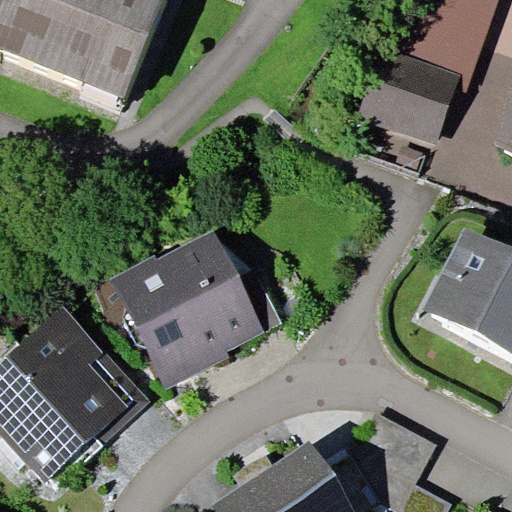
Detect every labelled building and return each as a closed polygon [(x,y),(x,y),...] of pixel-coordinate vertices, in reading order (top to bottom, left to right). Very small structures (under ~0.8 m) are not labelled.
[(0,0),(0,46),(125,97),(164,0),(0,0)] [(418,0),(400,52),(462,75),(457,88),(466,91),(499,0),(418,0)] [(385,48),(361,115),(438,143),(457,88),(462,75),(400,52),(385,48)] [(511,104),(496,140),(511,147),(511,104)] [(511,250),(465,227),(423,309),(511,355),(511,250)] [(156,254),(109,278),(166,390),(230,357),(227,351),(264,331),(249,300),(213,230),(158,258),(156,254)] [(268,292),(249,300),(264,331),(283,323),(268,292)] [(105,354),(63,307),(0,362),(0,427),(47,481),(50,478),(58,487),(153,404),(107,352),(105,354)] [(382,506),(393,511),(401,511),(416,485),(438,445),(377,412),(353,457),(382,506)] [(217,511),(355,511),(314,441),(273,467),(242,486),(213,505),(217,511)] [(242,486),(273,467),(266,455),(249,464),(234,475),(242,486)] [(448,511),(452,504),(416,485),(401,511),(448,511)]
